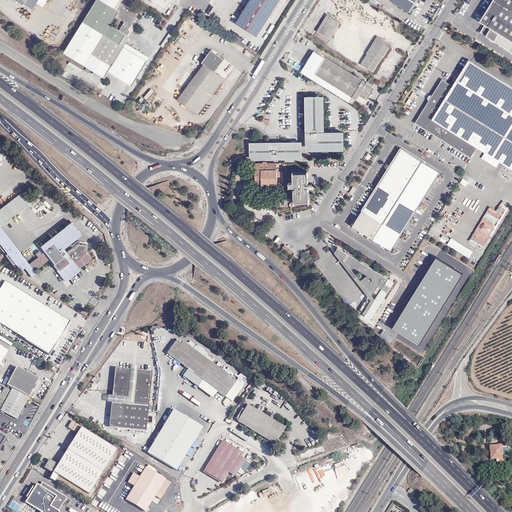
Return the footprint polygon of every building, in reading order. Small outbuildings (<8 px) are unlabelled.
[(17,0),(32,9),(38,0),(17,0)] [(137,15),(137,14),(119,3),(120,0),(95,0),(64,52),(105,77),(109,71),(124,46),(120,43),(126,34),(128,35),(129,33),(127,28),(128,26),(130,27),(130,26),(132,25),(132,24),(133,22),(134,21),(134,20),(135,19),(136,18),(136,17),(137,15)] [(280,0),(251,0),(237,24),(258,37),(280,0)] [(386,0),(409,13),(416,0),(386,0)] [(511,51),(511,0),(492,0),(480,21),(485,24),(480,32),(511,51)] [(343,21),(328,13),(319,29),(333,38),(343,21)] [(133,25),(132,25),(130,26),(130,27),(128,26),(127,28),(129,33),(128,35),(126,34),(120,43),(124,46),(127,42),(130,36),(129,36),(134,29),(133,25)] [(386,42),(377,37),(361,63),(374,72),(389,47),(384,44),(386,42)] [(150,55),(127,42),(109,71),(132,84),(150,55)] [(224,59),(211,50),(202,62),(203,64),(178,100),(198,114),(224,78),(214,71),(224,59)] [(301,72),(349,102),(352,97),(362,103),(366,97),(368,99),(376,87),(364,79),(363,81),(314,50),(301,72)] [(511,87),(466,59),(450,84),(439,78),(412,122),(468,156),(474,146),(511,169),(511,87)] [(321,147),(321,149),(343,148),(343,131),(328,131),(320,131),(320,130),(324,129),(323,96),(321,96),(320,94),(317,94),(316,96),(306,96),(306,130),(308,130),(308,136),(317,147),(321,147)] [(307,149),(321,149),(321,147),(317,147),(308,136),(308,130),(306,130),(307,149)] [(301,141),(277,141),(277,145),(270,145),(270,142),(249,142),(249,158),(301,158),(301,141)] [(439,172),(401,148),(362,210),(383,223),(374,239),(391,250),(439,172)] [(255,183),(280,183),(280,171),(277,171),(276,163),(266,163),(266,161),(262,161),(262,163),(254,163),(255,183)] [(293,185),(290,185),(290,189),(296,188),(296,191),(293,191),(294,201),(309,201),(308,191),(313,191),(312,187),(306,187),(306,185),(308,185),(308,172),(292,172),(293,185)] [(21,193),(4,206),(5,207),(15,213),(28,203),(21,193)] [(496,210),(489,206),(469,240),(482,248),(507,206),(501,202),(496,210)] [(5,207),(4,206),(0,209),(0,224),(0,225),(15,213),(5,207)] [(62,255),(65,254),(65,253),(65,252),(65,251),(64,250),(63,250),(62,250),(60,252),(59,251),(74,239),(72,236),(78,231),(72,223),(41,247),(44,252),(42,253),(40,250),(35,254),(37,257),(27,265),(24,267),(31,277),(36,273),(34,271),(49,259),(64,280),(91,259),(86,252),(87,246),(78,244),(66,253),(66,256),(71,264),(70,265),(62,255)] [(22,256),(0,227),(0,230),(21,257),(22,256)] [(21,257),(0,230),(0,247),(13,264),(16,261),(22,269),(24,267),(27,265),(21,257)] [(440,241),(446,243),(449,238),(442,235),(440,241)] [(451,238),(447,244),(469,258),(473,251),(451,238)] [(380,292),(379,294),(365,316),(370,319),(393,281),(338,247),(335,252),(343,257),(341,258),(350,270),(352,268),(354,266),(368,276),(371,277),(369,278),(371,281),(367,288),(373,294),(374,291),(376,289),(380,292)] [(464,273),(437,257),(393,327),(420,344),(464,273)] [(371,277),(368,276),(367,276),(366,275),(359,281),(365,290),(367,288),(371,281),(369,278),(371,277)] [(71,320),(6,279),(0,288),(0,320),(51,352),(71,320)] [(168,354),(189,369),(204,381),(225,397),(237,382),(183,342),(182,344),(177,341),(168,354)] [(0,363),(9,350),(0,344),(0,363)] [(175,371),(180,364),(174,360),(171,364),(174,366),(172,369),(175,371)] [(13,389),(29,398),(39,379),(17,367),(7,386),(13,389)] [(116,402),(113,427),(144,431),(151,371),(135,369),(135,372),(131,372),(128,372),(128,368),(117,367),(115,368),(114,370),(111,395),(114,395),(114,402),(116,402)] [(204,381),(189,369),(184,376),(199,387),(204,381)] [(0,410),(11,391),(4,388),(0,395),(0,410)] [(17,420),(29,398),(13,389),(1,412),(17,420)] [(107,427),(113,427),(116,402),(114,402),(114,395),(111,395),(107,394),(106,401),(110,401),(107,427)] [(249,403),(240,418),(243,420),(242,422),(279,445),(289,428),(249,403)] [(203,426),(174,409),(148,453),(177,470),(203,426)] [(86,499),(117,449),(72,421),(68,427),(78,433),(58,465),(50,459),(44,468),(53,473),(54,472),(59,475),(56,480),(86,499)] [(338,435),(327,438),(331,442),(323,444),(325,450),(341,444),(338,435)] [(232,453),(234,449),(223,442),(205,473),(221,482),(228,471),(234,475),(244,459),(232,453)] [(499,459),(504,459),(503,446),(491,447),(492,459),(491,459),(491,462),(499,462),(499,459)] [(242,453),(234,449),(232,453),(244,459),(245,458),(241,455),(242,453)] [(189,450),(178,471),(182,473),(194,453),(189,450)] [(170,482),(130,457),(126,464),(140,473),(141,477),(127,501),(146,511),(155,496),(160,499),(170,482)] [(41,486),(37,484),(31,493),(26,502),(41,511),(40,511),(59,511),(60,511),(59,510),(66,497),(43,483),(41,486)] [(410,487),(407,492),(413,496),(416,492),(410,487)] [(12,502),(9,507),(17,511),(20,506),(12,502)]
